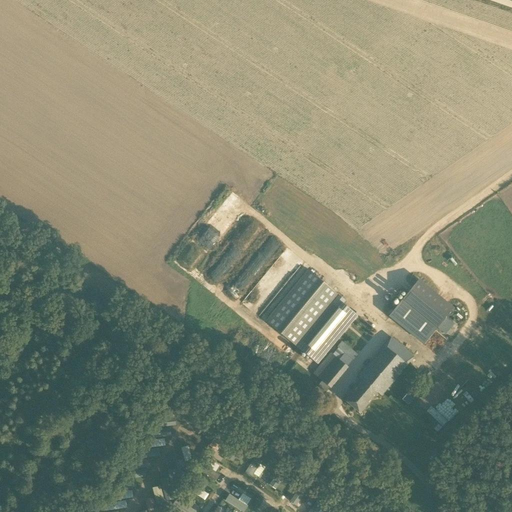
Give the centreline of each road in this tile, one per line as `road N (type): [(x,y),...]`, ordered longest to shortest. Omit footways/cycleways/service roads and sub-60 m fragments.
road 1 (track): [(367,511),(0,270)]
road 2 (track): [(511,176),(423,238),(374,316),(388,331),(336,393),(340,418)]
